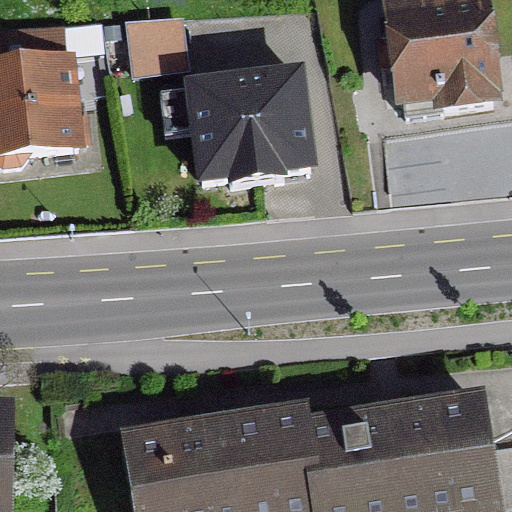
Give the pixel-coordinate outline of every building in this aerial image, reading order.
[(478,6),(370,20),(377,73),(392,71),(397,109),(436,104),(438,117),(491,111),(478,6)] [(174,30),(149,31),(149,57),(175,56),(174,30)] [(190,98),(188,98),(199,188),(227,184),(228,191),(277,185),(276,178),(304,175),(293,85),(238,92),(234,60),(186,66),(190,98)] [(0,172),(15,171),(22,160),(72,154),(62,65),(0,72),(0,172)] [(301,425),(122,453),(131,511),(436,511),(446,510),(446,511),(504,511),(511,509),(511,452),(484,457),(477,412),(303,440),(301,425)]
